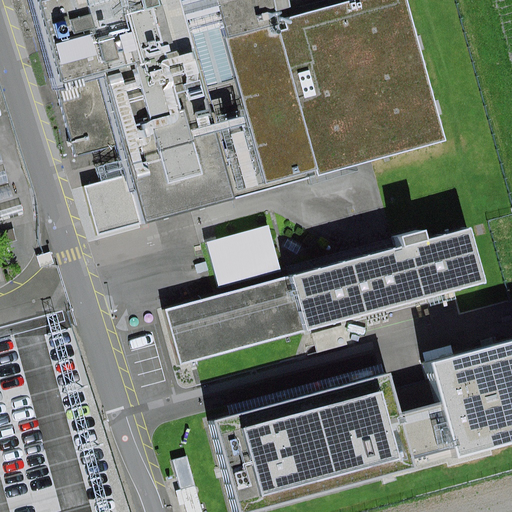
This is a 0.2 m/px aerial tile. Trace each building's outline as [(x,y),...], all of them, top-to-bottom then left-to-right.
[(148,224),(237,200),(183,0),(31,0),(56,89),(108,75),(148,224)] [(183,0),(237,200),(449,143),(409,0),(342,0),(281,16),(279,8),(291,5),(289,0),(183,0)] [(117,177),(79,187),(92,236),(131,225),(117,177)] [(198,241),(213,296),(278,279),(264,224),(198,241)] [(10,230),(0,232),(0,244),(13,241),(10,230)] [(278,279),(294,338),(482,290),(467,231),(278,279)] [(213,296),(158,313),(175,370),(294,338),(278,279),(213,296)] [(511,340),(423,365),(449,460),(511,442),(511,340)] [(213,425),(236,511),(254,511),(416,469),(392,377),(213,425)] [(182,511),(198,511),(184,457),(169,461),(182,511)]
